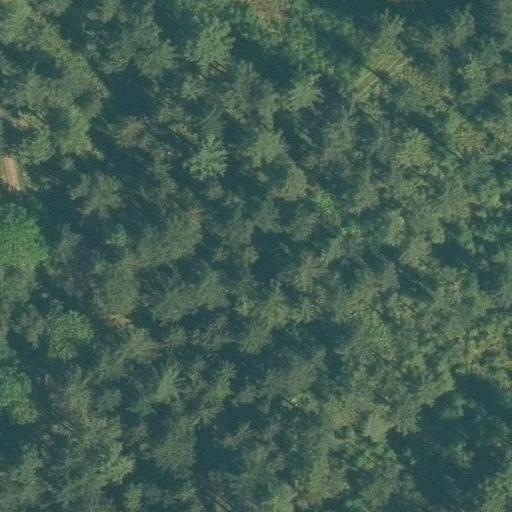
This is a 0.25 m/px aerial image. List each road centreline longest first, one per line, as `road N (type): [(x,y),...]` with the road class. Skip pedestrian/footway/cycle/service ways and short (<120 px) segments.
road 1 (track): [(467,0),(339,110),(52,399),(0,368)]
road 2 (unknown): [(511,162),(297,282),(284,310),(282,373),(290,511)]
road 3 (track): [(52,399),(0,132)]
road 4 (track): [(52,399),(253,511)]
